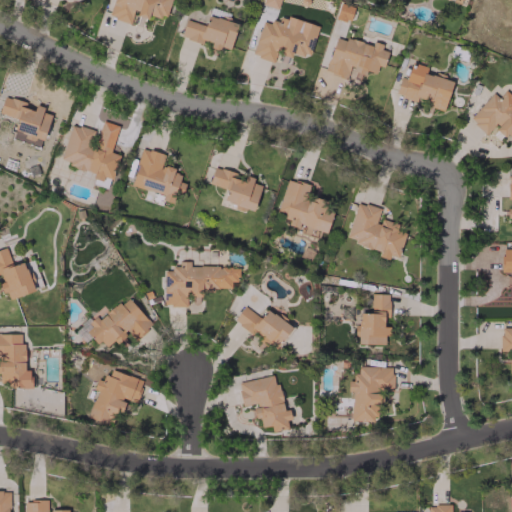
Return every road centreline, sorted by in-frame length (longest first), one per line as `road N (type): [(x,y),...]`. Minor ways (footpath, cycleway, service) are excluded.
road 1 (residential): [(0,431),(102,457),(194,467),(346,464),(511,425)]
road 2 (residential): [(0,28),(137,92),(320,132),(437,170),(451,185)]
road 3 (residential): [(451,185),(452,435)]
